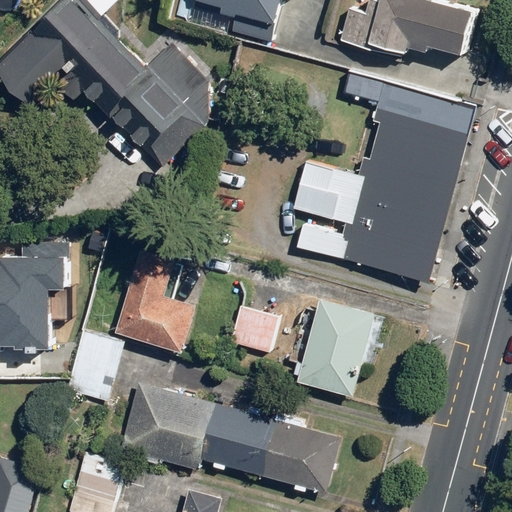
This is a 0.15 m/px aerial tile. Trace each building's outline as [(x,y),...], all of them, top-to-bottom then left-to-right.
[(148,68),(78,0),(59,0),(0,61),(0,63),(39,100),(67,72),(166,167),(232,99),(173,42),(148,68)] [(236,33),(274,43),(285,0),(290,0),(295,1),(294,0),(202,0),(200,8),(240,18),(236,33)] [(480,12),(432,0),(386,0),(385,0),(374,0),(371,13),(352,9),(343,42),(405,59),(406,54),(411,56),(413,48),(432,53),(433,48),(468,57),(480,12)] [(301,245),(434,280),(484,103),(353,68),(347,91),(381,100),(377,118),(383,120),(374,155),(367,154),(362,171),(308,157),(295,205),(350,219),(346,232),(306,222),(301,245)] [(0,251),(0,330),(7,330),(8,340),(60,338),(58,281),(79,280),(77,235),(22,237),(22,251),(0,251)] [(199,306),(168,298),(178,258),(133,247),(111,335),(187,354),(199,306)] [(379,315),(323,301),(319,314),(305,311),(294,357),(301,359),(297,375),(304,376),(302,385),(357,399),(379,315)] [(282,317),(241,307),(232,344),(273,354),(282,317)] [(126,347),(84,336),(70,393),(112,404),(126,347)] [(344,435),(140,383),(124,447),(140,451),(138,458),(158,463),(160,457),(201,467),(202,460),(329,493),(344,435)] [(72,511),(114,511),(127,463),(85,452),(70,511),(72,511)] [(31,511),(43,466),(0,455),(0,511),(31,511)] [(220,511),(224,496),(189,487),(183,511),(220,511)]
